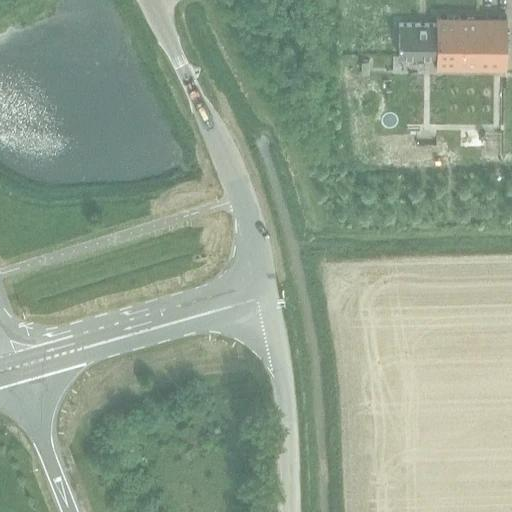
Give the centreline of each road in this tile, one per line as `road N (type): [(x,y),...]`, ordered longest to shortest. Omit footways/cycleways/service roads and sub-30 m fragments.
road 1 (tertiary): [(268,295),(245,198),(150,0)]
road 2 (tertiary): [(18,365),(268,295)]
road 3 (unclassified): [(289,511),(287,399),(268,295)]
road 4 (trunk): [(72,511),(18,365)]
